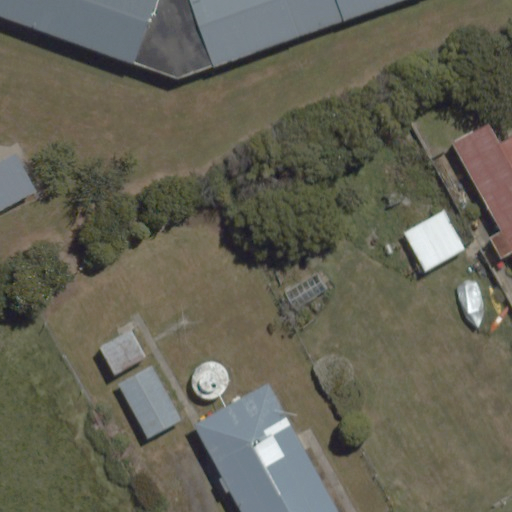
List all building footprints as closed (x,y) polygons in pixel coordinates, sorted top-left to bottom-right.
[(132,0),(0,0),(115,44),(132,0)] [(187,0),(203,45),(332,0),(187,0)] [(511,150),(501,157),(486,129),(452,147),(511,260),(511,150)] [(470,251),(448,209),(402,232),(424,275),(470,251)] [(132,329),(93,348),(141,447),(180,428),(132,329)] [(333,511),(269,389),(193,429),(235,511),(333,511)]
